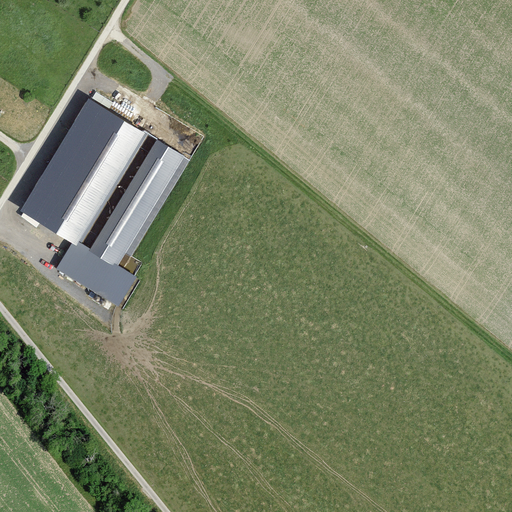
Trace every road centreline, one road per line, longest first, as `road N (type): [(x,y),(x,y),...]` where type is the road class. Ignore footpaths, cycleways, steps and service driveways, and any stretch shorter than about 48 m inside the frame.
road 1 (track): [(0,304),(167,511)]
road 2 (track): [(125,0),(0,206)]
